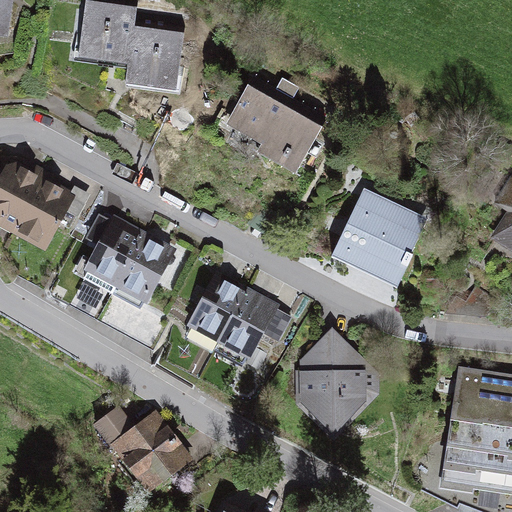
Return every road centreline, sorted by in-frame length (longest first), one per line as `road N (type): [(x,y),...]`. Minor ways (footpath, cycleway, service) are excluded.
road 1 (residential): [(511,346),(431,336),(299,283),(27,131),(0,132)]
road 2 (residential): [(386,511),(179,404),(0,292)]
